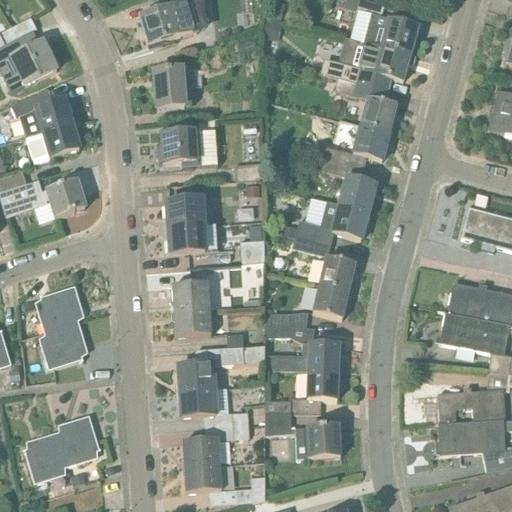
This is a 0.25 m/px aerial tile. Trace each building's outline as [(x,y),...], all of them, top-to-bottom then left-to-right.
[(384,10),(358,3),(355,15),(373,20),(381,22),(384,10)] [(280,25),(285,7),(274,4),(268,22),(280,25)] [(194,36),(186,7),(138,21),(147,50),(194,36)] [(410,60),(417,32),(388,25),(388,24),(381,22),(373,20),(366,48),(380,52),(410,60)] [(265,21),(264,41),(278,45),(283,26),(265,21)] [(0,37),(0,38),(5,49),(31,36),(36,33),(30,22),(0,37)] [(0,51),(0,94),(4,101),(56,75),(42,46),(37,49),(31,36),(5,49),(0,51)] [(410,60),(380,52),(366,48),(344,43),(338,68),(323,64),(320,78),(337,83),(385,96),(389,83),(402,87),(410,60)] [(177,77),(153,79),(156,115),(180,114),(186,113),(191,113),(188,76),(183,77),(177,77)] [(385,96),(337,83),(334,96),(352,100),(352,102),(366,105),(359,131),(388,138),(396,111),(382,107),(385,96)] [(25,143),(72,129),(64,103),(53,107),(46,93),(10,111),(16,124),(19,122),(25,143)] [(511,100),(498,96),(488,136),(511,141),(511,100)] [(79,154),(72,129),(25,143),(32,168),(79,154)] [(388,138),(359,131),(352,158),(381,166),(388,138)] [(162,170),(200,167),(200,172),(217,171),(214,136),(160,140),(161,150),(157,152),(158,164),(162,166),(162,170)] [(319,151),(307,148),(304,158),(316,162),(319,151)] [(316,162),(349,170),(352,160),(319,151),(316,162)] [(346,182),(349,170),(316,162),(314,173),(346,182)] [(234,186),(263,185),(263,169),(234,170),(234,186)] [(0,182),(0,196),(26,188),(22,176),(0,182)] [(338,210),(368,218),(375,190),(346,182),(338,210)] [(49,208),(54,224),(74,218),(74,216),(84,213),(76,186),(62,191),(62,190),(41,196),(38,185),(26,188),(0,196),(0,204),(5,221),(49,208)] [(258,190),(246,190),(246,200),(258,199),(258,190)] [(165,207),(167,233),(203,230),(201,205),(165,207)] [(368,218),(338,210),(326,207),(320,231),(299,226),(297,233),(295,241),(331,251),(334,238),(360,245),(368,218)] [(511,256),(511,223),(468,213),(460,243),(511,256)] [(284,229),(281,238),(295,241),(297,233),(284,229)] [(203,230),(167,233),(169,259),(205,256),(203,230)] [(328,263),(331,251),(295,241),(292,253),(325,262),(328,263)] [(241,271),(264,270),(263,246),(240,248),(241,271)] [(328,263),(325,262),(318,290),(348,297),(354,269),(328,263)] [(171,291),(173,317),(209,314),(207,288),(171,291)] [(511,331),(511,300),(452,288),(446,318),(444,318),(511,331)] [(348,297),(318,290),(312,317),(341,324),(348,297)] [(37,320),(43,338),(78,327),(73,310),(79,308),(74,292),(40,301),(45,318),(37,320)] [(24,316),(35,313),(32,305),(22,308),(24,316)] [(209,314),(173,317),(175,343),(211,340),(209,314)] [(289,318),(264,318),(264,330),(290,330),(306,333),(308,317),(289,318)] [(511,332),(511,331),(444,318),(438,348),(489,358),(488,377),(511,378),(511,366),(511,367),(511,362),(503,361),(509,331),(511,332)] [(78,327),(43,338),(48,355),(41,357),(47,376),(82,366),(76,346),(83,344),(78,327)] [(301,361),(264,360),(264,368),(264,376),(307,376),(337,377),(338,349),(313,348),(314,334),(306,333),(290,330),(264,330),(264,343),(290,343),(301,348),(301,361)] [(0,373),(10,370),(0,336),(0,373)] [(227,353),(242,353),(242,340),(226,341),(227,353)] [(197,369),(177,371),(178,397),(214,394),(213,371),(264,368),(264,360),(264,352),(243,353),(227,353),(196,355),(197,369)] [(17,375),(8,375),(8,385),(18,385),(17,375)] [(336,406),(337,377),(307,376),(306,405),(290,404),(290,407),(264,406),(264,418),(290,418),(290,419),(321,419),(320,405),(336,406)] [(511,391),(511,378),(488,377),(487,396),(437,399),(439,429),(436,429),(437,430),(456,429),(455,415),(471,414),(472,428),(502,426),(505,426),(503,396),(509,396),(508,391),(511,391)] [(205,433),(232,431),(232,419),(216,420),(214,394),(178,397),(180,423),(204,421),(205,433)] [(248,430),(247,418),(232,419),(232,431),(248,430)] [(296,464),(339,462),(338,431),(291,434),(290,419),(290,418),(264,418),(264,442),(295,441),(296,464)] [(76,432),(60,437),(71,471),(90,464),(88,459),(100,455),(89,421),(74,426),(76,432)] [(511,425),(503,426),(504,435),(511,434),(511,425)] [(504,456),(503,435),(502,426),(472,428),(456,429),(437,430),(439,460),(481,458),(504,456)] [(248,430),(233,431),(234,444),(249,443),(248,430)] [(217,445),(233,444),(232,431),(205,433),(205,445),(182,447),(183,473),(219,470),(217,445)] [(27,455),(26,455),(26,456),(27,456),(38,489),(58,483),(55,476),(57,476),(70,471),(71,471),(60,437),(43,443),(45,449),(27,455)] [(485,478),(511,472),(511,459),(511,460),(511,455),(504,456),(481,458),(485,478)] [(183,473),(185,498),(209,497),(210,510),(252,507),(252,508),(264,505),(264,492),(250,493),(221,496),(219,470),(183,473)] [(82,477),(70,481),(73,490),(85,486),(82,477)] [(511,511),(511,489),(451,510),(451,511),(511,511)]
